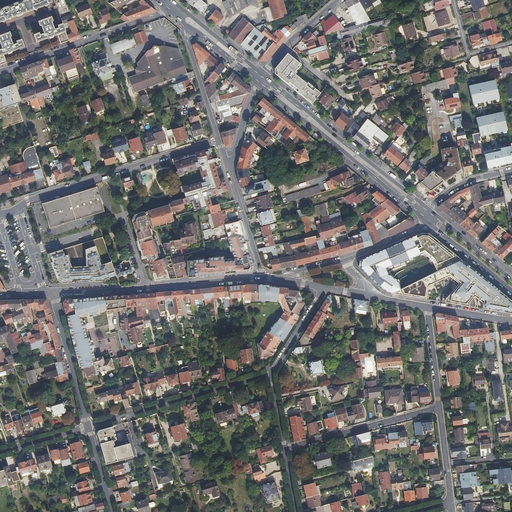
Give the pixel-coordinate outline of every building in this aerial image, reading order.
[(51,2),(50,0),(32,0),(31,0),(30,0),(26,0),(23,1),(22,4),(18,5),(17,2),(14,3),(15,6),(11,8),(8,7),(1,9),(0,12),(0,11),(0,22),(48,4),(47,3),(51,2)] [(116,7),(131,0),(116,0),(112,2),(109,3),(118,10),(118,9),(116,7)] [(122,14),(130,20),(155,11),(142,0),(140,0),(138,3),(140,7),(124,13),(123,10),(119,11),(122,14)] [(197,0),(192,6),(200,13),(207,5),(201,0),(197,0)] [(238,0),(243,9),(256,0),(226,0),(222,2),(226,10),(233,7),(232,3),(238,0)] [(226,10),(230,19),(234,15),(243,9),(238,0),(232,3),(233,7),(226,10)] [(263,9),(268,23),(274,20),(287,15),(282,1),(282,0),(269,0),(271,7),(263,9)] [(358,0),(346,0),(344,2),(358,24),(361,23),(370,20),(358,0)] [(377,3),(375,0),(364,0),(369,9),(377,3)] [(447,1),(448,0),(433,0),(430,1),(431,5),(433,4),(435,11),(449,7),(447,1)] [(469,0),(473,11),(484,7),(481,0),(469,0)] [(91,12),(88,3),(75,9),(79,18),(87,14),(91,12)] [(58,21),(61,20),(61,18),(56,5),(53,7),(58,21)] [(473,11),(471,11),(474,21),(487,17),(484,7),(473,11)] [(100,23),(100,24),(104,23),(103,21),(111,18),(107,8),(99,11),(100,14),(97,15),(100,23)] [(208,19),(216,26),(223,17),(215,10),(208,19)] [(450,23),(446,11),(435,15),(439,26),(450,23)] [(67,36),(69,40),(70,42),(81,38),(79,34),(70,14),(61,18),(61,20),(63,23),(63,24),(67,22),(72,34),(67,36)] [(57,35),(60,43),(69,40),(67,36),(63,24),(63,23),(57,25),(58,28),(54,29),(51,22),(52,21),(51,17),(38,21),(40,26),(41,26),(44,33),(39,35),(38,33),(34,35),(37,42),(49,38),(49,39),(52,37),(52,36),(57,35)] [(344,29),(339,30),(342,40),(351,37),(362,34),(391,25),(396,23),(394,17),(390,17),(359,27),(358,24),(344,29)] [(224,32),(240,45),(254,28),(242,18),(231,32),(227,29),(224,32)] [(324,32),(325,35),(339,30),(344,29),(334,19),(327,25),(326,24),(328,23),(327,22),(327,21),(325,18),(320,22),(322,25),(324,32)] [(277,29),(286,38),(293,30),(304,21),(303,19),(277,29)] [(493,19),(489,21),(491,28),(493,35),(497,33),(493,19)] [(489,21),(482,22),(484,29),(491,28),(489,21)] [(416,35),(412,22),(402,26),(406,38),(416,35)] [(143,24),(129,29),(132,36),(134,35),(138,44),(148,41),(143,24)] [(254,28),(240,45),(247,50),(260,61),(267,61),(278,47),(263,35),(254,28)] [(263,35),(278,47),(286,38),(277,29),(272,36),(270,34),(271,33),(270,32),(263,35)] [(302,39),(303,40),(304,42),(325,35),(324,32),(319,34),(316,30),(311,34),(310,31),(308,33),(302,39)] [(0,65),(6,63),(3,55),(7,54),(8,55),(11,53),(11,52),(24,47),(21,40),(16,41),(17,44),(13,45),(10,37),(11,37),(9,32),(0,35),(0,44),(2,49),(0,50),(0,65)] [(374,36),(376,41),(378,46),(387,44),(384,32),(374,36)] [(497,33),(493,35),(489,36),(490,40),(489,40),(490,45),(498,43),(497,42),(502,40),(501,37),(503,37),(502,32),(497,33)] [(446,38),(445,33),(429,38),(429,40),(431,39),(432,41),(438,40),(438,41),(446,38)] [(486,36),(487,36),(486,33),(479,35),(479,34),(470,36),(473,47),(484,44),(483,41),(487,40),(486,36)] [(309,48),(310,49),(315,47),(316,48),(322,46),(325,46),(326,45),(324,37),(317,39),(319,44),(315,45),(313,40),(307,42),(308,44),(304,45),(305,49),(309,48)] [(351,37),(342,40),(341,40),(342,44),(344,44),(346,51),(354,49),(351,37)] [(133,46),(131,38),(111,45),(114,54),(133,46)] [(455,45),(454,41),(443,45),(446,58),(460,54),(459,50),(456,50),(455,45)] [(205,58),(208,54),(196,43),(192,45),(199,66),(203,61),(205,62),(206,60),(205,58)] [(141,64),(139,66),(146,88),(172,79),(174,85),(180,83),(189,79),(195,77),(193,71),(187,73),(178,48),(163,45),(160,46),(154,45),(150,49),(148,50),(139,60),(141,64)] [(316,48),(307,51),(308,56),(316,53),(318,61),(328,58),(325,46),(322,46),(316,48)] [(75,48),(69,51),(71,55),(78,74),(84,72),(78,57),(79,57),(77,52),(75,48)] [(106,80),(114,77),(105,52),(100,54),(101,58),(99,59),(99,60),(93,62),(98,76),(100,80),(105,78),(106,80)] [(300,86),(296,91),(311,103),(316,97),(325,87),(326,85),(288,54),(287,53),(274,69),(274,70),(283,77),(285,74),(300,86)] [(214,70),(219,63),(208,54),(205,58),(206,60),(205,62),(214,70)] [(479,59),(482,71),(492,68),(500,66),(498,57),(497,54),(492,55),(491,54),(487,55),(487,56),(479,59)] [(71,55),(61,59),(65,71),(68,79),(78,76),(78,74),(71,55)] [(511,71),(511,62),(511,61),(504,62),(502,56),(498,57),(500,66),(501,72),(502,74),(511,71)] [(46,59),(40,61),(45,74),(46,77),(56,73),(53,65),(49,67),(46,59)] [(61,59),(56,61),(61,73),(65,71),(61,59)] [(413,68),(411,59),(397,63),(399,69),(402,68),(403,72),(413,68)] [(344,64),(347,73),(361,69),(358,60),(344,64)] [(45,74),(40,61),(37,62),(25,66),(30,79),(38,75),(38,73),(40,72),(41,76),(45,74)] [(216,90),(218,87),(212,82),(224,67),(219,63),(214,70),(209,76),(206,79),(209,84),(205,86),(209,99),(216,90)] [(30,79),(25,66),(20,68),(23,78),(24,78),(25,79),(27,78),(27,79),(30,79)] [(146,88),(139,66),(137,68),(139,74),(129,78),(134,92),(146,88)] [(443,70),(446,80),(453,78),(457,77),(455,71),(454,67),(443,70)] [(424,74),(423,70),(412,74),(415,83),(425,80),(424,74)] [(251,89),(231,73),(227,79),(229,81),(228,81),(231,84),(231,83),(238,90),(227,96),(229,99),(248,94),(251,89)] [(361,85),(362,89),(366,87),(376,84),(372,73),(360,77),(362,84),(361,85)] [(446,80),(433,83),(420,86),(421,93),(445,87),(445,85),(454,82),(453,78),(446,80)] [(192,88),(189,79),(180,83),(183,91),(192,88)] [(34,82),(31,83),(33,88),(39,105),(44,104),(42,96),(51,93),(49,85),(49,84),(36,89),(34,82)] [(58,82),(49,85),(51,93),(60,89),(58,82)] [(371,99),(383,96),(379,83),(376,84),(366,87),(368,95),(370,94),(371,99)] [(19,96),(15,84),(5,87),(5,86),(0,87),(0,124),(2,129),(24,121),(18,106),(17,104),(22,102),(19,96)] [(325,87),(316,97),(320,99),(328,89),(325,87)] [(31,91),(19,96),(22,102),(22,104),(30,101),(32,107),(35,106),(36,107),(40,106),(39,105),(33,88),(30,89),(31,91)] [(216,102),(222,100),(216,90),(209,99),(211,103),(216,102)] [(478,126),(485,125),(478,92),(471,94),(478,126)] [(201,96),(200,93),(179,100),(180,102),(180,105),(185,103),(185,101),(190,100),(201,96)] [(328,108),(334,100),(330,96),(330,95),(327,93),(319,102),(328,108)] [(459,106),(456,93),(452,94),(452,98),(444,100),(446,110),(459,106)] [(248,94),(229,99),(228,99),(230,107),(244,103),(248,94)] [(258,105),(263,99),(257,94),(248,116),(251,119),(255,115),(252,113),(258,105)] [(150,105),(146,95),(140,97),(144,107),(150,105)] [(104,109),(100,98),(90,101),(94,112),(104,109)] [(337,103),(337,104),(342,108),(346,102),(342,98),(337,103)] [(381,112),(390,106),(385,98),(376,104),(379,108),(381,112)] [(230,107),(228,99),(222,100),(216,102),(221,119),(224,118),(232,116),(230,107)] [(266,111),(271,106),(263,99),(258,105),(263,109),(266,111)] [(198,107),(199,108),(199,109),(204,107),(202,101),(195,103),(196,108),(198,107)] [(93,117),(88,104),(77,108),(81,121),(93,117)] [(270,133),(284,116),(277,111),(271,106),(266,111),(263,116),(260,119),(257,123),(259,125),(260,123),(267,129),(266,130),(270,133)] [(200,120),(197,110),(189,113),(190,116),(189,117),(190,123),(200,120)] [(362,111),(359,116),(366,121),(366,120),(367,120),(370,118),(362,111)] [(110,121),(112,126),(120,123),(130,120),(133,118),(135,118),(136,118),(134,112),(110,121)] [(342,114),(335,123),(342,129),(349,120),(342,114)] [(260,119),(255,115),(251,119),(257,123),(260,119)] [(462,125),(460,115),(458,115),(459,116),(452,117),(453,121),(453,123),(454,127),(462,125)] [(299,144),(313,140),(284,116),(270,133),(288,147),(295,145),(299,144)] [(376,125),(380,120),(375,116),(371,121),(376,125)] [(363,146),(365,148),(373,139),(381,145),(387,137),(384,134),(379,130),(367,120),(366,120),(366,121),(360,128),(353,137),(363,146)] [(346,132),(353,137),(360,128),(354,122),(346,132)] [(390,130),(399,137),(405,129),(401,127),(402,126),(400,124),(399,125),(396,123),(390,130)] [(200,124),(190,126),(193,136),(199,134),(203,133),(200,124)] [(236,129),(235,125),(230,127),(231,129),(220,133),(222,139),(234,135),(236,129)] [(183,127),(178,129),(182,140),(187,138),(183,127)] [(182,140),(178,129),(172,130),(172,129),(165,131),(168,139),(175,137),(176,141),(182,140)] [(153,134),(157,144),(166,141),(162,131),(161,131),(160,130),(157,131),(157,132),(153,134)] [(153,134),(152,131),(146,133),(147,137),(144,138),(147,147),(157,144),(153,134)] [(98,139),(97,133),(82,136),(83,142),(98,139)] [(274,141),(263,133),(257,140),(267,149),(274,141)] [(478,143),(481,142),(479,134),(472,136),(474,146),(471,147),(470,141),(467,142),(468,149),(469,151),(470,157),(472,157),(472,156),(481,154),(478,143)] [(232,146),(234,135),(222,139),(225,147),(232,146)] [(456,137),(458,147),(462,146),(463,149),(468,149),(467,142),(465,135),(458,137),(456,137)] [(245,136),(242,147),(245,143),(247,145),(250,140),(245,136)] [(142,149),(138,137),(129,140),(132,152),(142,149)] [(125,139),(111,143),(115,153),(119,151),(120,152),(124,151),(124,150),(129,148),(125,139)] [(245,143),(242,147),(253,153),(255,149),(258,152),(261,149),(259,147),(250,140),(247,145),(245,143)] [(490,154),(505,151),(503,141),(487,145),(490,154)] [(301,150),(299,144),(295,145),(297,151),(293,152),(297,164),(309,160),(305,149),(301,150)] [(25,157),(35,153),(32,146),(25,149),(24,149),(23,150),(22,152),(21,153),(21,154),(21,156),(22,158),(25,157)] [(58,156),(54,146),(48,149),(49,151),(51,150),(54,157),(58,156)] [(384,155),(390,160),(398,151),(401,147),(398,146),(395,149),(397,150),(395,152),(390,147),(384,155)] [(452,176),(461,173),(455,146),(443,149),(444,150),(441,151),(442,161),(430,170),(431,171),(421,181),(419,184),(429,192),(452,176)] [(253,153),(242,147),(241,153),(243,153),(241,158),(254,162),(255,158),(251,157),(253,153)] [(173,160),(178,175),(199,169),(203,182),(182,188),(184,198),(182,199),(185,208),(185,212),(197,209),(206,207),(210,206),(212,205),(209,197),(228,191),(225,177),(219,179),(209,149),(173,160)] [(116,161),(113,152),(112,151),(106,153),(105,152),(102,153),(106,165),(116,161)] [(398,151),(390,160),(396,165),(403,158),(398,153),(399,152),(398,151)] [(12,188),(43,177),(36,159),(35,155),(35,153),(25,157),(22,158),(23,162),(10,167),(12,173),(3,176),(0,169),(0,196),(1,196),(1,194),(12,190),(12,188)] [(431,157),(431,153),(419,161),(421,162),(422,164),(431,157)] [(238,163),(237,168),(239,169),(248,169),(250,164),(253,165),(254,162),(241,158),(240,164),(238,163)] [(406,158),(399,166),(403,170),(404,169),(406,171),(410,167),(407,164),(409,162),(406,158)] [(62,168),(65,177),(74,175),(71,166),(69,159),(60,162),(62,168)] [(464,173),(473,171),(471,160),(462,162),(464,173)] [(84,170),(91,168),(89,161),(82,162),(84,170)] [(51,166),(53,172),(62,168),(60,162),(51,166)] [(421,162),(418,165),(421,167),(414,174),(421,181),(431,171),(430,170),(422,164),(421,162)] [(56,180),(65,177),(62,168),(53,172),(56,180)] [(237,168),(237,174),(239,174),(240,178),(242,178),(252,176),(251,173),(248,172),(248,169),(239,169),(237,168)] [(287,188),(319,177),(317,170),(301,176),(301,177),(298,178),(297,177),(284,181),(287,188)] [(342,182),(350,179),(347,172),(330,179),(331,181),(327,182),(328,186),(332,185),(333,186),(342,182)] [(239,184),(240,187),(243,187),(245,186),(251,184),(250,181),(254,180),(252,176),(242,178),(240,178),(241,183),(239,184)] [(352,181),(360,178),(357,176),(350,179),(342,182),(345,188),(353,184),(352,181)] [(130,177),(122,180),(126,193),(133,190),(131,185),(133,185),(130,177)] [(251,184),(245,186),(243,187),(246,197),(250,195),(256,193),(269,190),(266,180),(251,184)] [(481,196),(477,184),(458,192),(463,198),(472,195),(476,209),(483,204),(481,196)] [(287,203),(321,192),(319,186),(285,196),(287,203)] [(96,187),(86,190),(94,214),(104,211),(96,187)] [(94,214),(86,190),(71,195),(79,219),(94,214)] [(361,200),(368,197),(365,191),(357,196),(360,201),(361,200)] [(505,202),(503,191),(498,192),(495,193),(495,191),(491,192),(492,194),(493,204),(505,202)] [(365,212),(368,214),(387,200),(376,192),(371,195),(374,197),(372,200),(375,203),(374,204),(375,205),(365,212)] [(463,198),(458,192),(447,200),(451,205),(459,200),(463,205),(468,202),(463,198)] [(256,198),(258,205),(272,200),(269,194),(256,198)] [(358,202),(351,194),(347,196),(353,202),(355,204),(358,202)] [(79,219),(71,195),(42,204),(49,228),(79,219)] [(492,203),(490,195),(481,196),(483,204),(492,203)] [(177,202),(169,205),(171,212),(185,208),(182,199),(176,200),(177,202)] [(272,200),(258,205),(260,211),(274,207),(272,200)] [(368,214),(378,224),(383,220),(378,215),(385,210),(390,214),(393,216),(400,210),(387,200),(368,214)] [(451,205),(447,200),(438,207),(446,214),(454,209),(451,205)] [(469,204),(468,202),(463,205),(458,209),(460,211),(469,204)] [(329,216),(324,203),(319,205),(323,218),(329,216)] [(220,212),(217,204),(212,205),(210,206),(212,214),(220,212)] [(171,212),(169,205),(148,212),(151,222),(153,227),(153,228),(156,227),(154,221),(172,215),(171,212)] [(454,209),(446,214),(459,225),(469,218),(460,211),(458,209),(456,207),(454,209)] [(371,244),(379,241),(375,231),(382,227),(381,227),(378,224),(368,214),(365,212),(361,208),(359,209),(368,235),(371,244)] [(197,209),(185,212),(175,214),(179,228),(182,239),(170,241),(171,243),(165,245),(167,251),(172,250),(171,246),(175,245),(175,246),(181,245),(181,244),(195,242),(202,240),(202,238),(201,232),(199,218),(197,209)] [(273,221),(270,210),(257,214),(261,225),(273,221)] [(378,215),(383,220),(390,214),(385,210),(378,215)] [(224,226),(228,224),(224,211),(220,212),(212,214),(208,215),(201,217),(202,223),(214,221),(216,228),(224,226)] [(145,213),(139,215),(135,217),(134,219),(140,235),(146,256),(147,255),(148,255),(159,251),(155,239),(153,239),(148,223),(145,213)] [(400,223),(409,217),(405,214),(397,220),(400,223)] [(174,221),(172,215),(154,221),(156,227),(174,221)] [(300,217),(303,228),(306,238),(313,236),(307,216),(300,217)] [(331,221),(329,216),(323,218),(315,220),(316,226),(331,222),(331,221)] [(385,231),(388,237),(414,225),(414,222),(409,217),(400,223),(385,231)] [(342,220),(342,218),(331,221),(331,222),(334,234),(346,230),(342,220)] [(469,218),(459,225),(467,231),(475,223),(469,218)] [(134,219),(132,222),(133,224),(141,248),(144,256),(144,257),(146,256),(140,235),(134,219)] [(242,227),(240,221),(228,224),(224,226),(225,229),(228,228),(229,230),(242,227)] [(318,247),(322,259),(341,254),(338,244),(337,241),(335,242),(336,245),(323,248),(322,245),(321,240),(333,236),(334,240),(336,239),(336,238),(334,234),(331,222),(316,226),(319,235),(315,236),(317,243),(318,247)] [(475,223),(467,231),(475,237),(482,229),(479,226),(480,225),(476,222),(475,223)] [(260,227),(263,237),(272,235),(271,230),(272,229),(271,225),(260,227)] [(242,235),(245,234),(242,227),(229,230),(226,231),(224,232),(224,234),(226,233),(229,233),(230,235),(227,236),(225,237),(223,237),(222,236),(219,237),(219,240),(221,239),(228,237),(229,237),(229,238),(237,236),(238,236),(242,235)] [(497,227),(481,243),(489,249),(495,254),(503,246),(500,243),(495,238),(499,232),(497,230),(499,229),(497,227)] [(511,237),(511,236),(510,234),(506,232),(502,236),(505,239),(508,242),(511,239),(511,237)] [(228,237),(232,251),(233,251),(237,250),(237,249),(246,246),(242,235),(238,236),(237,236),(229,238),(229,237),(228,237)] [(263,237),(265,247),(274,245),(272,235),(263,237)] [(372,245),(371,244),(368,235),(361,237),(364,248),(372,245)] [(421,254),(423,253),(423,251),(429,248),(432,247),(435,246),(432,238),(421,243),(418,235),(413,236),(421,254)] [(306,244),(306,245),(317,243),(315,236),(313,236),(306,238),(304,238),(306,244)] [(352,251),(364,248),(361,237),(353,239),(352,236),(348,238),(349,241),(352,251)] [(413,257),(421,254),(413,236),(378,251),(385,267),(412,255),(413,257)] [(290,242),(291,247),(306,244),(304,238),(290,242)] [(503,246),(495,254),(502,259),(511,249),(511,240),(511,239),(508,242),(503,246)] [(338,244),(341,254),(346,253),(352,251),(349,241),(338,244)] [(278,259),(281,268),(296,265),(294,256),(291,247),(290,242),(284,243),(287,257),(278,259)] [(258,249),(259,254),(271,251),(273,260),(271,260),(273,269),(281,268),(278,259),(277,253),(274,245),(265,247),(258,249)] [(242,268),(253,266),(246,246),(237,249),(237,250),(233,251),(233,252),(240,251),(241,262),(242,268)] [(308,252),(311,262),(319,260),(322,259),(318,247),(317,248),(318,250),(308,252)] [(148,255),(156,280),(164,280),(162,273),(165,271),(161,259),(160,260),(158,253),(159,253),(159,251),(148,255)] [(224,259),(226,274),(236,273),(233,252),(233,251),(232,251),(234,258),(224,259)] [(233,252),(236,273),(250,272),(253,267),(253,266),(242,268),(241,262),(240,251),(233,252)] [(403,288),(423,278),(413,257),(412,255),(385,267),(378,251),(374,253),(377,260),(368,263),(368,267),(392,287),(398,288),(403,288)] [(294,256),(296,265),(298,265),(311,262),(308,252),(294,256)] [(423,278),(429,275),(433,274),(429,265),(423,253),(421,254),(413,257),(423,278)] [(167,279),(169,279),(166,269),(169,268),(168,264),(171,263),(169,256),(161,259),(165,271),(167,279)] [(173,259),(175,269),(183,268),(181,257),(173,259)] [(215,275),(222,274),(217,257),(211,258),(211,260),(210,260),(215,275)] [(222,274),(226,274),(224,259),(223,259),(223,257),(217,257),(222,274)] [(201,263),(203,276),(215,275),(210,260),(210,258),(208,258),(208,259),(194,260),(195,264),(201,263)] [(187,266),(188,278),(203,276),(201,263),(195,264),(194,260),(184,261),(185,267),(187,266)] [(132,272),(128,261),(125,262),(124,261),(121,262),(121,263),(119,264),(119,265),(113,267),(116,277),(132,272)] [(452,292),(458,286),(457,286),(446,276),(439,270),(433,274),(429,275),(431,278),(435,276),(434,276),(436,275),(452,292)] [(419,282),(418,290),(433,293),(435,283),(424,281),(423,283),(419,282)] [(498,290),(491,283),(484,289),(490,296),(498,290)] [(259,284),(252,285),(253,293),(251,294),(253,304),(269,301),(264,284),(259,284)] [(270,284),(264,284),(269,301),(269,299),(281,301),(285,311),(280,318),(279,318),(276,323),(279,335),(281,340),(281,342),(282,341),(288,332),(298,316),(296,314),(302,304),(298,291),(287,290),(287,288),(270,286),(270,284)] [(251,285),(240,286),(242,297),(244,305),(251,304),(253,304),(251,294),(253,293),(252,285),(251,285)] [(238,286),(228,287),(230,299),(242,297),(240,286),(238,286)] [(471,298),(468,295),(458,286),(452,292),(454,294),(446,302),(462,305),(466,302),(471,298)] [(211,288),(199,289),(200,295),(201,299),(213,298),(211,288)] [(199,289),(188,290),(189,298),(191,305),(191,306),(195,305),(194,299),(201,299),(200,295),(199,289)] [(173,292),(170,292),(175,311),(175,314),(176,315),(181,314),(179,306),(178,299),(180,299),(184,298),(184,300),(187,299),(187,298),(189,298),(188,290),(177,291),(173,292)] [(498,290),(490,296),(487,298),(491,303),(503,293),(498,290)] [(311,292),(298,291),(302,304),(296,314),(298,316),(312,294),(311,292)] [(164,292),(155,293),(156,302),(159,301),(159,300),(165,300),(164,292)] [(175,311),(170,292),(164,292),(165,300),(165,301),(166,311),(169,310),(170,316),(175,314),(175,311)] [(155,293),(145,294),(146,302),(147,302),(148,306),(148,309),(148,310),(158,309),(157,304),(156,302),(155,293)] [(145,294),(139,295),(144,324),(151,322),(150,317),(147,318),(146,310),(145,307),(148,306),(147,302),(146,302),(145,294)] [(136,295),(125,296),(126,304),(127,309),(130,308),(130,307),(132,307),(131,304),(135,304),(137,317),(133,317),(132,311),(127,312),(129,328),(141,325),(144,324),(139,295),(136,295)] [(105,300),(104,300),(106,312),(106,314),(107,315),(109,314),(110,313),(112,312),(112,311),(114,311),(114,312),(119,311),(122,326),(123,325),(124,327),(122,328),(123,330),(127,329),(129,336),(132,335),(132,337),(130,338),(132,344),(140,342),(141,343),(143,341),(141,334),(142,334),(142,332),(141,330),(145,329),(144,324),(141,325),(129,328),(127,312),(127,309),(126,304),(125,296),(122,296),(112,297),(105,297),(105,300)] [(89,298),(83,299),(84,309),(80,310),(81,318),(83,317),(90,315),(89,312),(91,312),(89,298)] [(96,298),(89,298),(91,312),(89,312),(90,315),(98,313),(97,309),(96,298)] [(101,298),(96,298),(97,309),(98,313),(106,312),(104,300),(103,298),(101,298)] [(366,314),(366,310),(367,311),(367,306),(366,301),(353,298),(354,308),(355,312),(366,314)] [(475,301),(471,298),(466,302),(472,303),(470,306),(475,307),(478,304),(475,301)] [(491,303),(487,298),(483,301),(478,304),(475,307),(477,307),(483,309),(491,303)] [(47,299),(38,300),(38,307),(40,307),(40,310),(42,309),(49,308),(47,299)] [(71,305),(71,299),(71,300),(65,300),(63,303),(66,316),(73,315),(73,313),(74,312),(74,305),(71,305)] [(84,309),(83,299),(71,299),(71,305),(74,305),(74,312),(75,316),(73,317),(75,329),(83,327),(80,318),(81,318),(80,310),(84,309)] [(2,300),(0,300),(0,307),(1,310),(2,313),(3,315),(5,320),(7,324),(13,322),(12,321),(9,314),(11,313),(6,300),(2,300)] [(19,300),(6,300),(11,313),(9,314),(12,321),(16,320),(17,322),(27,318),(19,300)] [(26,300),(19,300),(27,318),(29,323),(31,323),(31,316),(28,308),(26,300)] [(28,300),(26,300),(28,308),(31,307),(34,317),(34,320),(38,319),(37,317),(37,314),(36,312),(34,300),(28,300)] [(330,303),(325,300),(319,310),(324,314),(330,303)] [(310,323),(318,328),(327,315),(324,314),(319,310),(310,323)] [(404,328),(410,327),(408,311),(402,312),(403,321),(404,321),(404,328)] [(53,323),(50,312),(45,313),(43,314),(45,323),(48,321),(50,324),(53,323)] [(106,312),(98,313),(100,327),(108,325),(106,315),(106,314),(106,312)] [(398,322),(397,313),(388,313),(388,312),(381,313),(383,324),(398,322)] [(98,313),(90,315),(92,328),(92,329),(100,327),(98,313)] [(445,323),(444,315),(437,313),(436,314),(437,323),(438,326),(442,326),(445,325),(445,323)] [(73,317),(73,315),(66,316),(70,330),(75,329),(73,317)] [(83,317),(81,318),(83,327),(84,331),(92,329),(92,328),(90,315),(83,317)] [(459,331),(458,317),(444,315),(445,323),(453,325),(454,337),(460,336),(459,331)] [(43,343),(48,341),(41,321),(38,322),(40,332),(42,339),(43,343)] [(55,350),(60,348),(53,323),(50,324),(48,321),(45,323),(53,341),(53,342),(54,344),(55,350)] [(487,322),(482,321),(483,329),(483,330),(484,340),(484,342),(485,350),(485,352),(494,351),(493,335),(490,335),(490,332),(488,333),(488,328),(487,328),(487,322)] [(279,335),(276,323),(275,324),(274,323),(268,332),(267,332),(260,343),(257,344),(260,359),(271,357),(281,340),(279,335)] [(312,338),(318,328),(310,323),(306,330),(304,333),(309,336),(312,338)] [(12,354),(18,352),(17,348),(15,344),(14,340),(12,337),(11,334),(8,326),(7,325),(0,328),(0,341),(6,339),(12,354)] [(84,331),(83,327),(75,329),(70,330),(73,344),(73,345),(86,342),(85,337),(84,331)] [(483,330),(483,329),(472,330),(473,343),(484,342),(484,340),(483,330)] [(511,334),(511,330),(500,331),(502,344),(506,344),(506,338),(511,337),(511,334)] [(32,343),(37,341),(35,334),(31,335),(30,332),(27,333),(28,336),(29,340),(30,343),(31,344),(32,343)] [(395,351),(400,350),(400,346),(399,340),(399,336),(392,336),(393,345),(395,344),(395,351)] [(39,347),(41,354),(43,354),(46,353),(43,343),(42,339),(37,341),(32,343),(31,344),(32,349),(39,347)] [(360,359),(357,339),(350,340),(353,360),(360,359)] [(43,343),(46,353),(51,351),(48,341),(43,343)] [(92,350),(89,341),(86,342),(73,345),(75,350),(76,355),(92,350)] [(458,355),(457,342),(448,343),(446,344),(446,349),(447,348),(448,357),(458,355)] [(170,343),(166,344),(157,347),(158,352),(163,351),(163,348),(168,347),(169,351),(171,350),(170,343)] [(413,346),(415,362),(424,361),(422,348),(417,348),(417,345),(413,346)] [(55,363),(63,361),(60,350),(60,348),(55,350),(51,351),(46,353),(43,354),(44,359),(54,356),(55,360),(41,364),(42,366),(49,364),(55,363)] [(511,348),(503,350),(503,357),(504,363),(511,361),(511,348)] [(253,360),(251,349),(246,350),(240,351),(242,362),(253,360)] [(78,357),(81,369),(83,369),(108,361),(108,360),(104,361),(102,355),(94,358),(92,350),(76,355),(77,358),(78,357)] [(3,353),(8,364),(12,363),(14,363),(11,356),(10,355),(8,351),(3,353)] [(128,356),(125,356),(119,358),(122,366),(130,364),(128,356)] [(399,364),(402,364),(401,357),(381,359),(381,357),(376,357),(377,367),(399,364)] [(237,369),(235,358),(230,359),(227,360),(229,371),(237,369)] [(98,364),(100,373),(114,369),(111,359),(108,360),(108,361),(98,364)] [(326,363),(325,359),(311,361),(313,373),(325,372),(324,363),(326,363)] [(56,376),(67,373),(63,361),(55,363),(57,370),(46,374),(48,379),(52,377),(56,376)] [(494,361),(486,362),(486,367),(487,370),(494,369),(494,361)] [(187,364),(188,371),(190,379),(197,378),(196,375),(201,374),(198,362),(187,364)] [(3,366),(6,374),(15,372),(12,363),(8,364),(3,366)] [(219,381),(225,379),(223,366),(222,364),(217,365),(218,372),(212,373),(212,377),(218,377),(219,381)] [(95,374),(93,366),(83,369),(85,373),(86,373),(87,376),(95,374)] [(159,386),(166,384),(162,367),(155,369),(157,377),(159,386)] [(355,378),(362,377),(361,367),(354,368),(355,378)] [(29,381),(30,384),(37,382),(34,369),(25,372),(26,375),(27,375),(29,381)] [(169,386),(179,383),(176,371),(171,372),(172,375),(167,376),(169,386)] [(181,383),(190,381),(190,379),(188,371),(179,373),(181,383)] [(457,371),(448,372),(449,385),(459,384),(457,371)] [(58,382),(68,379),(67,373),(56,376),(57,378),(58,382)] [(122,400),(128,399),(127,395),(126,393),(124,387),(124,385),(123,380),(122,379),(121,376),(116,378),(119,389),(122,400)] [(147,390),(159,387),(159,386),(157,377),(149,379),(149,377),(144,378),(147,390)] [(475,385),(479,385),(484,384),(484,377),(475,377),(475,385)] [(94,384),(95,387),(104,384),(103,382),(102,378),(100,379),(101,382),(94,384)] [(503,400),(500,380),(492,381),(494,401),(503,400)] [(135,394),(140,393),(138,385),(137,382),(132,384),(124,387),(126,393),(127,395),(135,393),(135,394)] [(368,393),(380,392),(380,386),(376,387),(376,383),(367,384),(368,393)] [(343,386),(329,389),(330,394),(332,393),(332,394),(333,395),(334,396),(332,399),(332,401),(344,398),(344,397),(341,395),(342,395),(342,394),(343,393),(343,392),(343,391),(344,391),(343,386)] [(429,388),(419,389),(421,402),(430,401),(429,388)] [(106,393),(109,401),(114,399),(115,402),(116,401),(119,402),(121,402),(117,389),(106,393)] [(403,403),(401,389),(385,391),(386,402),(397,401),(397,404),(403,403)] [(418,395),(417,390),(413,390),(413,391),(406,392),(407,402),(418,401),(418,395)] [(99,403),(109,401),(106,393),(97,395),(99,403)] [(310,397),(297,399),(298,404),(301,403),(302,411),(312,409),(310,397)] [(461,407),(460,397),(450,398),(450,402),(452,402),(453,408),(461,407)] [(68,405),(66,401),(46,407),(47,411),(49,411),(49,412),(51,412),(53,417),(66,413),(64,406),(68,405)] [(198,419),(194,402),(186,404),(190,416),(191,421),(198,419)] [(257,404),(253,405),(252,402),(249,403),(250,406),(245,408),(241,409),(242,411),(240,412),(241,414),(247,413),(248,415),(250,415),(250,417),(258,415),(257,412),(263,411),(261,403),(257,404)] [(347,413),(349,418),(349,420),(363,416),(360,404),(352,406),(353,412),(347,413)] [(346,407),(334,410),(337,421),(349,418),(347,413),(346,407)] [(31,415),(34,423),(42,420),(39,412),(37,412),(36,409),(29,411),(31,415)] [(235,424),(238,423),(237,421),(234,409),(215,414),(218,424),(230,420),(229,418),(232,417),(235,424)] [(22,418),(25,428),(33,425),(29,415),(25,417),(22,418)] [(290,418),(294,441),(300,439),(300,438),(305,436),(301,416),(296,417),(296,416),(290,418)] [(337,426),(334,416),(324,418),(325,423),(327,423),(328,428),(337,426)] [(465,419),(464,416),(452,418),(453,425),(463,424),(462,419),(465,419)] [(2,420),(6,429),(8,431),(10,430),(10,428),(13,427),(9,417),(7,418),(5,417),(3,418),(3,420),(2,420)] [(17,432),(20,431),(24,429),(21,419),(17,421),(13,422),(17,432)] [(324,428),(322,420),(308,424),(310,433),(319,431),(318,430),(324,428)] [(430,430),(430,425),(432,425),(431,420),(422,421),(422,422),(414,423),(415,435),(423,434),(423,431),(430,430)] [(508,440),(511,439),(511,427),(511,426),(507,427),(507,423),(500,424),(501,428),(497,428),(498,439),(508,437),(508,440)] [(186,438),(182,424),(170,427),(174,441),(186,438)] [(455,434),(454,434),(455,443),(464,442),(464,436),(468,436),(467,427),(456,429),(455,429),(455,434)] [(113,441),(109,428),(96,432),(96,435),(103,465),(120,461),(129,459),(125,445),(125,446),(109,450),(109,448),(110,447),(109,444),(111,443),(110,442),(113,441)] [(199,447),(193,429),(189,430),(191,436),(189,436),(192,449),(199,447)] [(153,432),(147,434),(145,434),(149,448),(159,446),(155,432),(153,432)] [(371,437),(370,432),(354,436),(349,437),(351,444),(355,443),(355,445),(361,443),(361,440),(371,437)] [(406,432),(397,433),(398,442),(407,441),(406,432)] [(398,442),(397,433),(388,434),(390,444),(399,444),(398,442)] [(478,438),(479,446),(480,449),(485,448),(491,448),(489,433),(478,434),(478,436),(478,438)] [(133,461),(126,435),(122,436),(125,446),(125,445),(129,459),(120,461),(121,465),(133,461)] [(387,448),(387,447),(386,438),(385,435),(378,436),(378,439),(373,440),(375,450),(387,448)] [(66,446),(67,449),(68,453),(71,452),(82,449),(80,442),(70,444),(70,445),(66,446)] [(265,455),(272,454),(271,445),(256,447),(257,456),(260,464),(266,463),(264,454),(265,454),(265,455)] [(437,457),(436,447),(425,448),(426,454),(422,455),(422,459),(437,457)] [(457,456),(457,459),(464,458),(464,454),(463,448),(451,449),(452,455),(456,454),(457,456)] [(61,449),(58,450),(60,458),(61,460),(70,458),(68,453),(67,449),(61,451),(61,449)] [(84,457),(82,449),(71,452),(72,456),(73,455),(74,460),(84,457)] [(60,458),(58,450),(50,452),(53,461),(60,458)] [(330,465),(327,452),(315,455),(317,468),(330,465)] [(198,479),(190,453),(179,457),(187,482),(198,479)] [(49,455),(36,458),(40,471),(52,467),(50,459),(49,455)] [(373,457),(373,455),(354,460),(349,461),(351,466),(349,467),(350,469),(352,468),(352,470),(356,470),(355,467),(361,466),(363,471),(368,469),(367,464),(374,463),(373,457)] [(34,459),(26,461),(29,471),(36,469),(34,459)] [(18,466),(16,466),(17,471),(18,473),(20,473),(21,473),(29,471),(26,461),(18,463),(18,466)] [(89,470),(86,462),(76,464),(79,473),(89,470)] [(120,464),(110,467),(113,476),(118,475),(118,476),(121,476),(120,474),(122,474),(120,464)] [(2,467),(3,470),(6,479),(12,478),(9,465),(2,467)] [(258,465),(251,467),(255,481),(257,481),(255,476),(261,474),(260,470),(260,468),(259,468),(258,465)] [(172,479),(169,469),(155,473),(158,483),(172,479)] [(439,479),(438,469),(429,470),(430,480),(439,479)] [(393,489),(392,485),(392,481),(391,479),(391,475),(390,472),(386,473),(384,473),(384,472),(382,472),(382,473),(381,474),(380,474),(381,477),(381,480),(383,489),(388,488),(388,493),(393,493),(393,490),(393,489)] [(124,478),(116,480),(118,489),(125,487),(127,487),(124,478)] [(403,483),(403,478),(391,479),(392,481),(392,485),(393,489),(396,489),(399,488),(400,489),(404,489),(404,486),(403,483)] [(68,499),(75,497),(87,494),(86,490),(88,490),(86,481),(76,484),(77,487),(72,489),(73,492),(66,494),(68,499)] [(220,495),(215,481),(201,485),(203,494),(207,492),(208,494),(212,492),(213,497),(220,495)] [(279,494),(276,481),(260,485),(264,498),(265,498),(266,500),(279,496),(278,495),(279,494)] [(361,482),(350,485),(353,497),(364,494),(361,482)] [(415,500),(414,491),(411,492),(411,482),(403,483),(404,486),(404,489),(404,492),(405,492),(406,501),(415,500)] [(314,483),(304,485),(307,497),(318,494),(320,494),(318,486),(315,487),(314,483)] [(426,487),(424,488),(417,488),(418,498),(428,497),(427,487),(426,487)] [(463,489),(464,499),(474,498),(473,496),(472,496),(471,488),(463,489)] [(129,501),(130,500),(128,491),(120,493),(122,502),(129,501)] [(89,496),(88,493),(87,494),(75,497),(77,505),(91,501),(91,500),(90,496),(89,496)] [(318,494),(307,497),(309,509),(321,506),(318,494)] [(358,507),(368,505),(366,496),(355,498),(352,499),(352,501),(353,507),(354,509),(358,508),(358,507)] [(147,511),(149,511),(146,500),(135,502),(138,511),(147,511)] [(323,506),(324,511),(341,511),(339,502),(323,506)] [(103,509),(102,503),(95,505),(95,504),(77,509),(78,510),(72,511),(90,511),(96,510),(97,510),(103,509)] [(485,508),(484,508),(484,510),(484,511),(487,511),(488,511),(488,510),(491,509),(491,511),(498,511),(498,505),(496,506),(496,503),(485,504),(485,508)]
